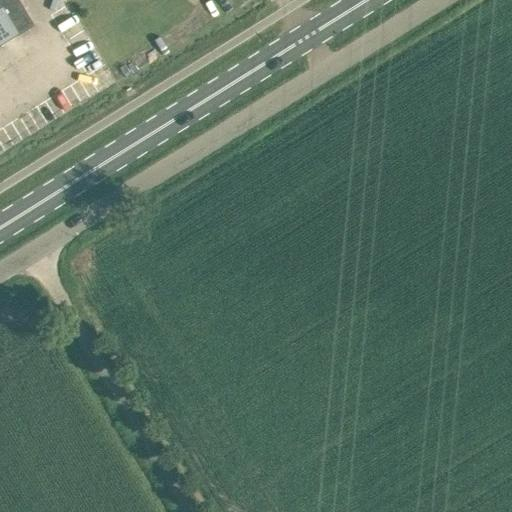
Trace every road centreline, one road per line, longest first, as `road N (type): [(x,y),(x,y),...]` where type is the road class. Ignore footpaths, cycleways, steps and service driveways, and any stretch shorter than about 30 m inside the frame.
road 1 (unclassified): [(33,256),(444,0)]
road 2 (primary): [(0,227),(381,0)]
road 3 (unclassified): [(191,511),(33,256)]
